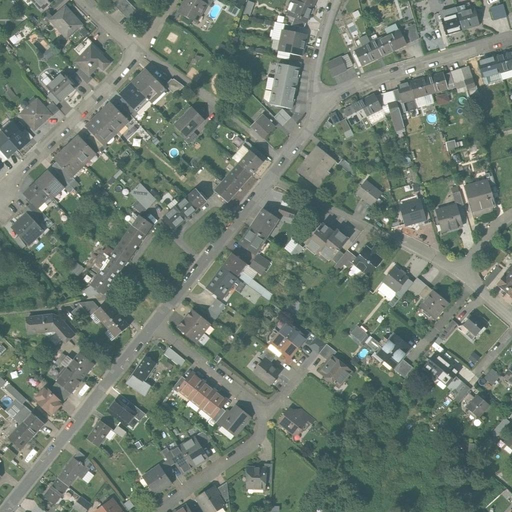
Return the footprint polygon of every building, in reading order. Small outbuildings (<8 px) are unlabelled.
[(31,0),(42,12),(55,0),(31,0)] [(112,3),(117,9),(126,0),(125,0),(111,0),(113,1),(112,3)] [(137,11),(126,0),(117,9),(128,20),(137,11)] [(184,0),(178,13),(197,24),(207,5),(208,5),(198,0),(184,0)] [(315,0),(298,0),(297,2),(313,8),(315,0)] [(313,8),(297,2),(294,1),(288,16),(294,18),(307,23),(313,8)] [(456,8),(458,14),(467,12),(465,5),(456,8)] [(490,9),(494,22),(507,18),(503,5),(490,9)] [(51,21),(66,39),(81,25),(65,7),(53,18),(50,21),(51,21)] [(450,17),(458,14),(456,8),(448,11),(450,17)] [(458,14),(462,30),(479,25),(474,9),(467,12),(458,14)] [(44,28),(51,21),(50,21),(53,18),(49,14),(39,23),(44,28)] [(441,19),(446,35),(462,30),(458,14),(450,17),(441,19)] [(307,23),(294,18),(291,26),(296,27),(304,29),(307,23)] [(390,33),(401,30),(398,23),(388,27),(390,33)] [(291,26),(284,25),(283,31),(295,33),(296,27),(291,26)] [(411,43),(419,40),(415,25),(404,30),(411,43)] [(304,46),(307,35),(295,33),(283,31),(282,30),(280,41),(304,46)] [(405,46),(398,31),(379,40),(370,44),(377,59),(405,46)] [(370,44),(379,40),(376,35),(368,39),(370,44)] [(368,39),(367,37),(354,43),(358,50),(355,52),(362,66),(377,59),(370,44),(368,39)] [(84,40),(91,46),(101,56),(103,53),(87,38),(84,40)] [(81,56),(91,46),(84,40),(74,49),(81,56)] [(278,52),(302,57),(304,46),(280,41),(278,52)] [(75,63),(89,76),(98,66),(103,71),(110,64),(101,56),(91,46),(81,56),(75,63)] [(511,69),(511,52),(495,57),(500,73),(511,69)] [(347,55),(340,58),(345,69),(352,66),(347,55)] [(479,62),(483,78),(500,73),(495,57),(479,62)] [(327,64),(333,77),(346,71),(345,69),(340,58),(327,64)] [(301,63),(290,61),(289,66),(300,69),(301,63)] [(278,64),(275,78),(297,82),(300,69),(289,66),(278,64)] [(469,67),(461,70),(464,80),(467,89),(475,87),(469,67)] [(455,83),(464,80),(461,70),(450,73),(453,84),(455,83)] [(132,84),(145,98),(151,104),(166,90),(157,80),(155,82),(144,71),(132,84)] [(448,89),(443,73),(426,78),(431,94),(448,89)] [(75,88),(63,74),(56,81),(53,77),(44,85),(52,93),(60,102),(75,88)] [(297,82),(275,78),(272,91),(294,96),(297,82)] [(414,99),(431,94),(426,78),(410,83),(414,99)] [(174,96),(183,87),(174,80),(166,87),(174,96)] [(472,107),(469,96),(467,89),(464,80),(455,83),(463,110),(465,109),(472,107)] [(402,102),(414,99),(410,83),(398,87),(399,90),(402,100),(402,102)] [(132,84),(119,96),(129,105),(133,110),(134,109),(145,98),(132,84)] [(476,86),(475,87),(467,89),(469,96),(478,93),(476,86)] [(396,102),(402,100),(399,90),(393,92),(396,102)] [(294,96),(272,91),(269,105),(291,110),(294,96)] [(396,102),(393,92),(382,95),(385,105),(388,104),(396,102)] [(55,106),(60,102),(52,93),(47,97),(52,102),(55,106)] [(438,96),(440,104),(450,101),(447,93),(438,96)] [(359,103),(366,117),(382,109),(374,95),(359,103)] [(21,115),(34,130),(51,115),(45,109),(37,100),(21,115)] [(55,106),(52,102),(45,109),(51,115),(52,117),(59,110),(55,106)] [(404,130),(396,102),(388,104),(396,132),(404,130)] [(366,117),(359,103),(344,111),(351,125),(361,120),(366,129),(371,126),(366,117)] [(99,116),(114,132),(126,120),(118,111),(111,104),(99,116)] [(134,109),(133,110),(129,105),(125,110),(134,119),(139,114),(134,109)] [(134,119),(125,110),(122,107),(118,111),(126,120),(129,124),(134,119)] [(186,138),(187,139),(193,132),(205,121),(192,108),(174,126),(186,138)] [(291,118),(282,109),(278,114),(286,122),(291,118)] [(340,134),(352,129),(347,118),(341,121),(337,111),(331,114),(340,134)] [(282,126),(286,122),(278,114),(274,118),(282,126)] [(250,127),(263,139),(274,128),(262,115),(250,127)] [(103,142),(104,144),(115,133),(114,132),(99,116),(87,127),(94,135),(102,143),(103,142)] [(17,150),(18,150),(28,142),(21,133),(12,124),(2,133),(17,150)] [(28,142),(29,142),(33,138),(26,129),(21,133),(28,142)] [(17,150),(2,133),(2,132),(0,133),(0,150),(7,159),(17,150)] [(187,139),(186,138),(184,140),(189,145),(197,136),(193,132),(187,139)] [(107,147),(104,144),(103,142),(102,143),(94,135),(90,140),(100,150),(102,152),(107,147)] [(66,149),(83,166),(95,154),(85,144),(79,137),(66,149)] [(85,144),(95,154),(100,150),(90,140),(85,144)] [(297,172),(315,186),(335,161),(317,147),(297,172)] [(62,167),(71,177),(83,166),(66,149),(54,161),(61,168),(62,167)] [(239,165),(251,176),(262,162),(250,152),(239,165)] [(342,159),(337,165),(349,175),(355,169),(342,159)] [(215,192),(227,203),(251,176),(239,165),(215,192)] [(75,181),(71,177),(62,167),(61,168),(57,172),(60,176),(70,186),(75,181)] [(178,171),(174,174),(182,181),(185,178),(178,171)] [(36,184),(51,199),(63,188),(64,187),(56,180),(49,172),(36,184)] [(486,180),(487,180),(490,189),(496,187),(491,173),(485,175),(486,180)] [(66,190),(70,186),(60,176),(56,180),(64,187),(63,188),(66,190)] [(464,187),(472,214),(495,207),(490,189),(487,180),(486,180),(464,187)] [(381,194),(365,181),(355,194),(372,206),(381,194)] [(38,209),(40,211),(52,200),(51,199),(36,184),(24,195),(31,203),(37,209),(38,209)] [(455,205),(456,208),(463,206),(458,187),(451,189),(455,205)] [(196,190),(187,198),(197,209),(206,202),(196,190)] [(137,201),(147,211),(157,201),(147,191),(137,201)] [(280,206),(289,209),(293,199),(283,195),(280,206)] [(164,218),(174,229),(197,209),(187,198),(164,218)] [(142,215),(147,211),(137,201),(132,206),(142,215)] [(401,207),(407,226),(418,222),(417,221),(423,219),(424,219),(422,213),(419,202),(401,207)] [(42,213),(40,211),(38,209),(37,209),(31,203),(27,207),(42,222),(46,218),(42,213)] [(455,205),(436,211),(443,232),(462,227),(456,208),(455,205)] [(277,213),(293,219),(295,211),(289,209),(280,206),(277,213)] [(37,226),(42,222),(27,207),(22,212),(26,216),(27,217),(28,216),(37,226)] [(278,220),(262,209),(250,228),(266,238),(278,220)] [(422,213),(424,219),(423,219),(424,226),(431,224),(428,211),(422,213)] [(12,228),(29,246),(43,232),(37,226),(28,216),(27,217),(26,216),(12,228)] [(152,226),(140,217),(133,227),(145,236),(152,226)] [(320,251),(332,260),(339,252),(348,240),(336,231),(333,234),(322,225),(306,245),(317,254),(320,251)] [(145,236),(133,227),(115,252),(128,261),(145,236)] [(240,243),(255,254),(266,238),(250,228),(240,243)] [(290,254),(295,257),(302,249),(297,245),(290,254)] [(353,263),(369,276),(382,260),(375,255),(379,251),(374,247),(370,251),(366,247),(357,258),(353,263)] [(353,263),(357,258),(347,251),(343,255),(336,264),(334,267),(338,271),(343,265),(349,269),(353,263)] [(128,261),(115,252),(98,276),(111,285),(128,261)] [(343,255),(339,252),(332,260),(336,264),(343,255)] [(246,264),(233,254),(222,268),(236,278),(246,264)] [(254,262),(265,269),(268,264),(258,256),(254,262)] [(250,267),(261,274),(265,269),(254,262),(250,267)] [(396,295),(395,294),(408,279),(394,267),(382,282),(384,283),(379,290),(391,301),(396,295)] [(483,284),(487,287),(501,270),(497,267),(483,284)] [(207,289),(222,300),(233,284),(237,287),(235,290),(254,303),(260,295),(247,286),(236,278),(222,268),(207,289)] [(505,275),(505,274),(496,285),(511,299),(511,282),(504,276),(505,275)] [(98,276),(92,286),(104,294),(111,285),(98,276)] [(425,301),(433,292),(417,278),(413,283),(408,290),(417,297),(418,295),(425,301)] [(391,301),(388,304),(393,308),(408,290),(413,283),(408,279),(395,294),(396,295),(391,301)] [(252,281),(247,286),(260,295),(268,302),(272,296),(252,281)] [(420,308),(434,320),(448,303),(433,291),(433,292),(425,301),(420,308)] [(215,320),(225,306),(216,299),(206,313),(215,320)] [(100,309),(94,302),(79,303),(91,317),(95,314),(100,309)] [(95,314),(116,338),(129,327),(108,303),(100,309),(95,314)] [(72,313),(79,320),(83,317),(76,309),(72,313)] [(203,334),(210,324),(192,310),(185,319),(203,334)] [(464,325),(476,336),(485,325),(473,314),(464,325)] [(66,343),(74,335),(59,318),(53,316),(27,319),(29,333),(56,331),(66,343)] [(79,320),(77,322),(80,326),(86,321),(83,317),(79,320)] [(178,329),(196,343),(203,334),(185,319),(178,329)] [(452,320),(446,329),(450,332),(457,324),(452,320)] [(279,333),(297,348),(306,338),(287,323),(279,333)] [(362,342),(370,333),(359,324),(351,333),(362,342)] [(439,346),(450,332),(446,329),(445,328),(434,343),(439,346)] [(283,353),(289,358),(290,358),(297,348),(279,333),(271,343),(283,353)] [(410,348),(393,335),(377,354),(394,368),(401,359),(410,348)] [(318,354),(326,345),(316,337),(309,345),(313,348),(313,350),(318,354)] [(372,338),(366,345),(375,352),(381,346),(372,338)] [(324,358),(326,358),(329,361),(332,357),(336,353),(326,344),(326,345),(318,354),(324,358)] [(169,348),(164,354),(180,367),(185,361),(169,348)] [(264,361),(264,360),(270,364),(276,356),(267,348),(260,357),(264,361)] [(473,352),(467,359),(474,365),(480,358),(473,352)] [(290,358),(289,358),(283,353),(279,358),(288,365),(293,360),(290,358)] [(435,353),(423,367),(434,377),(446,362),(435,353)] [(62,365),(68,358),(62,354),(55,363),(61,368),(63,366),(62,365)] [(82,380),(94,365),(80,354),(73,362),(68,369),(82,380)] [(144,383),(157,364),(146,356),(127,384),(145,396),(151,387),(144,383)] [(331,381),(338,388),(351,372),(332,357),(329,361),(325,366),(324,365),(319,372),(325,377),(324,377),(324,380),(327,382),(330,382),(331,381)] [(68,369),(73,362),(68,358),(62,365),(63,366),(68,369)] [(401,359),(394,368),(393,369),(404,378),(412,368),(401,359)] [(270,385),(273,384),(275,381),(275,379),(280,372),(270,364),(264,360),(264,361),(254,373),(270,385)] [(446,362),(434,377),(440,381),(437,385),(443,390),(446,386),(455,376),(458,372),(446,362)] [(57,383),(71,394),(82,380),(68,369),(57,383)] [(488,374),(496,381),(500,376),(492,369),(488,374)] [(179,391),(190,399),(203,382),(192,373),(187,380),(179,390),(179,391)] [(496,381),(488,374),(484,379),(492,386),(496,381)] [(457,396),(466,386),(455,376),(446,386),(451,391),(457,396)] [(178,393),(179,391),(179,390),(187,380),(182,377),(173,389),(178,393)] [(212,389),(203,382),(190,399),(201,408),(212,394),(210,393),(212,389)] [(57,383),(53,388),(66,400),(71,394),(57,383)] [(5,389),(22,405),(27,400),(9,384),(5,389)] [(459,402),(470,389),(466,386),(457,396),(455,399),(459,402)] [(52,415),(54,416),(59,411),(57,410),(62,405),(62,404),(49,392),(45,388),(34,399),(40,404),(39,404),(45,410),(46,410),(52,416),(52,415)] [(49,392),(62,404),(66,400),(53,388),(49,392)] [(455,399),(457,396),(451,391),(449,394),(455,399)] [(212,417),(213,418),(221,408),(226,400),(217,393),(214,396),(212,394),(201,408),(212,417)] [(467,409),(477,418),(488,405),(478,396),(467,409)] [(128,408),(117,400),(108,411),(126,426),(133,417),(135,414),(128,408)] [(128,408),(135,414),(133,417),(140,422),(146,415),(131,404),(128,408)] [(21,426),(32,437),(44,425),(25,407),(13,419),(17,423),(21,426)] [(213,418),(212,417),(211,419),(216,423),(223,414),(225,411),(221,408),(213,418)] [(245,415),(236,408),(228,418),(222,425),(223,425),(235,435),(240,428),(243,428),(247,424),(246,420),(243,418),(245,415)] [(297,415),(309,425),(312,424),(315,420),(301,409),(297,415)] [(279,424),(293,435),(295,435),(300,429),(301,430),(305,430),(309,425),(297,415),(291,410),(289,410),(279,422),(279,424)] [(223,414),(216,423),(215,424),(221,428),(223,425),(222,425),(228,418),(223,414)] [(497,435),(509,422),(504,419),(498,426),(498,427),(493,432),(497,435)] [(111,429),(100,421),(87,440),(97,447),(111,429)] [(11,429),(14,432),(21,426),(17,423),(11,429)] [(9,439),(20,450),(32,437),(21,426),(14,432),(9,439)] [(125,432),(117,426),(113,432),(121,438),(125,432)] [(206,435),(202,432),(194,438),(200,448),(211,442),(206,435)] [(194,438),(180,446),(194,468),(208,459),(200,448),(194,438)] [(176,464),(183,475),(194,468),(180,446),(170,453),(169,453),(176,464)] [(10,448),(5,455),(13,460),(17,454),(10,448)] [(171,467),(176,464),(169,453),(170,453),(167,449),(161,452),(167,461),(171,467)] [(79,463),(73,458),(58,479),(68,487),(84,466),(82,465),(82,464),(80,462),(79,463)] [(159,467),(166,477),(174,472),(171,467),(167,461),(159,467)] [(148,486),(155,495),(156,494),(161,490),(161,491),(162,490),(170,484),(170,485),(171,484),(166,477),(159,467),(159,466),(143,477),(143,478),(144,478),(149,485),(148,486)] [(248,468),(247,488),(264,489),(264,482),(265,470),(264,470),(256,470),(256,469),(248,468)] [(68,487),(58,479),(44,497),(54,505),(68,487)] [(223,504),(229,501),(226,483),(215,490),(219,495),(217,496),(223,504)] [(196,498),(204,511),(215,511),(224,506),(223,504),(217,496),(219,495),(215,490),(214,487),(196,498)] [(78,511),(86,501),(81,497),(73,507),(78,511)] [(112,500),(103,507),(106,511),(121,511),(116,505),(112,500)] [(78,511),(85,511),(91,505),(86,501),(78,511)] [(121,501),(116,505),(121,511),(127,511),(128,511),(121,501)]
